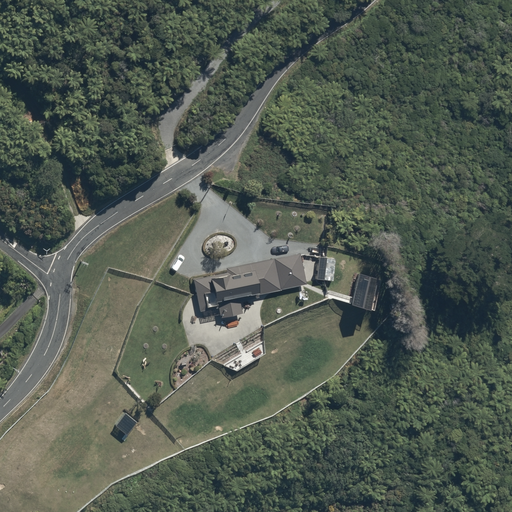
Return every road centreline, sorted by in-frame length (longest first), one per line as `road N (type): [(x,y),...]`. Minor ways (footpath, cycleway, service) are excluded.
road 1 (unclassified): [(369,0),(288,61),(223,141),(115,213),(53,278)]
road 2 (unclassified): [(53,278),(53,333),(36,368),(0,409)]
